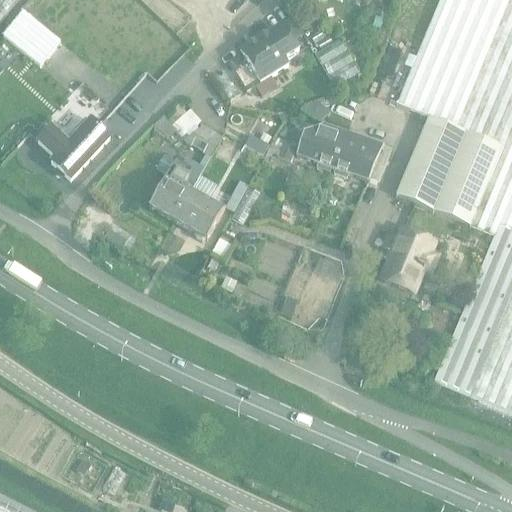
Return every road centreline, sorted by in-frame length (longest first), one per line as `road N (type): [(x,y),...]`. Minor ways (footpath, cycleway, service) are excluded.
road 1 (primary): [(501,511),(153,360),(0,272)]
road 2 (unclassified): [(511,499),(371,410),(106,282),(43,236)]
road 3 (unclassified): [(43,236),(269,0)]
road 4 (unclassified): [(0,361),(107,429),(272,511)]
